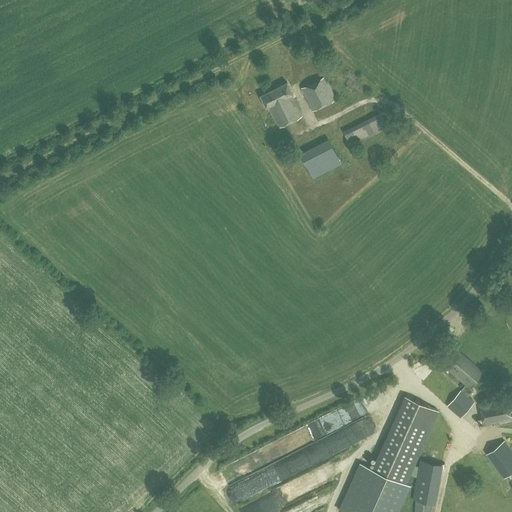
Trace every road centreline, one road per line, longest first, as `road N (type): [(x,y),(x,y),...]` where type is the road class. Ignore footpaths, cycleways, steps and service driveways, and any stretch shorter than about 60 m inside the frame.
road 1 (unclassified): [(158,511),(235,440),(404,353),(474,291),(511,230)]
road 2 (track): [(0,178),(341,6)]
